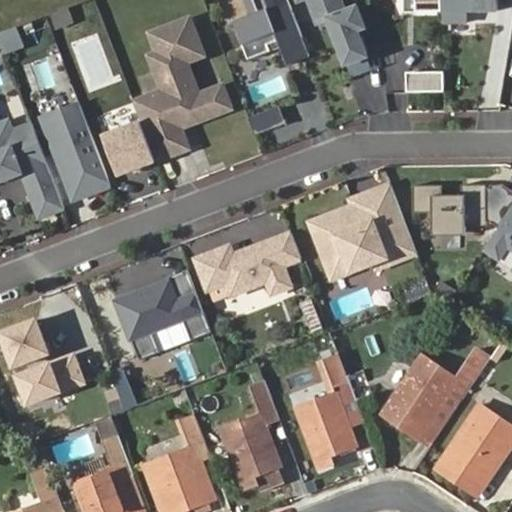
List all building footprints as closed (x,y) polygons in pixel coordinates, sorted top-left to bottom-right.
[(288,65),(310,57),(287,0),(245,0),(251,15),(234,22),(248,60),(271,51),(268,45),(279,41),(281,47),(288,65)] [(310,0),(319,23),(334,17),(337,24),(332,25),(347,63),(367,55),(357,30),(365,27),(357,7),(345,12),(340,0),(310,0)] [(416,0),(404,0),(405,16),(417,16),(416,0)] [(416,0),(417,16),(443,16),(442,0),(416,0)] [(442,0),(443,16),(443,23),(466,23),(466,12),(497,11),(497,0),(442,0)] [(46,17),(27,24),(31,36),(50,30),(46,17)] [(141,122),(156,161),(188,149),(180,128),(176,119),(189,114),(193,123),(230,109),(222,87),(199,96),(186,62),(204,56),(190,19),(151,34),(159,54),(150,57),(164,91),(145,98),(151,115),(140,119),(141,122)] [(18,43),(13,29),(0,33),(0,38),(3,47),(4,48),(18,43)] [(268,45),(271,51),(281,47),(279,41),(268,45)] [(359,112),(386,108),(379,67),(352,71),(359,112)] [(408,89),(444,88),(444,69),(408,70),(408,89)] [(151,115),(145,98),(134,103),(140,119),(151,115)] [(134,103),(96,117),(104,137),(141,122),(140,119),(134,103)] [(80,104),(43,119),(74,200),(111,186),(80,104)] [(279,106),(248,117),(255,135),(286,123),(279,106)] [(176,119),(180,128),(193,123),(189,114),(176,119)] [(0,182),(22,174),(48,164),(32,123),(14,130),(10,120),(0,123),(0,182)] [(118,175),(156,161),(141,122),(104,137),(118,175)] [(194,147),(159,162),(169,187),(211,170),(193,128),(187,130),(194,147)] [(48,164),(22,174),(28,190),(54,180),(48,164)] [(54,180),(28,190),(39,219),(65,209),(54,180)] [(417,254),(391,185),(352,200),(354,206),(340,211),(342,216),(332,220),(330,215),(310,223),(328,270),(348,263),(351,272),(375,263),(389,258),(391,264),(417,254)] [(441,186),(413,186),(413,212),(433,212),(433,231),(466,230),(466,225),(487,225),(486,185),(461,186),(461,196),(441,196),(441,186)] [(511,208),(485,250),(499,259),(508,246),(511,249),(511,208)] [(340,211),(330,215),(332,220),(342,216),(340,211)] [(273,294),(292,287),(284,266),(302,259),(292,233),(234,256),(231,247),(197,260),(209,291),(228,284),(232,296),(268,282),(273,294)] [(389,258),(375,263),(377,269),(391,264),(389,258)] [(348,263),(328,270),(332,279),(351,272),(348,263)] [(190,269),(113,301),(139,364),(216,332),(190,269)] [(309,330),(321,327),(314,299),(302,301),(309,330)] [(36,318),(0,332),(28,406),(88,383),(76,354),(53,362),(36,318)] [(462,401),(503,341),(493,335),(483,350),(475,346),(456,375),(421,352),(380,414),(394,424),(399,417),(424,434),(451,394),(462,401)] [(347,376),(339,353),(321,360),(332,387),(349,381),(347,376)] [(279,421),(264,381),(249,387),(260,413),(219,428),(243,492),(261,485),(258,478),(284,467),(268,426),(279,421)] [(359,447),(338,391),(295,408),(319,472),(336,465),(333,457),(359,447)] [(460,468),(484,485),(511,444),(511,422),(483,403),(441,466),(455,475),(460,468)] [(210,455),(195,415),(181,420),(190,446),(148,461),(166,511),(186,511),(213,502),(197,460),(210,455)] [(419,441),(424,434),(399,417),(394,424),(419,441)] [(134,475),(119,436),(103,441),(113,467),(72,482),(83,511),(133,511),(122,480),(134,475)] [(8,459),(12,466),(20,463),(16,456),(8,459)] [(63,511),(64,511),(46,467),(31,473),(42,501),(13,511),(63,511)] [(480,492),(484,485),(460,468),(455,475),(480,492)] [(148,511),(134,475),(122,480),(133,511),(148,511)] [(186,511),(210,511),(216,510),(213,502),(186,511)]
